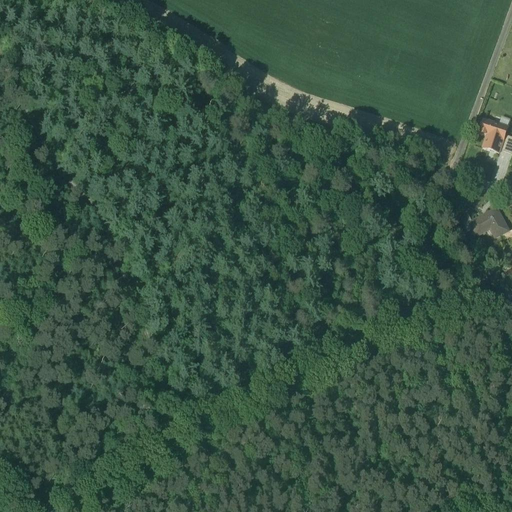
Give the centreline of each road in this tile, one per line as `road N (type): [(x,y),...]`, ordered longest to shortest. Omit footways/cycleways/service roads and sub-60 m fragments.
road 1 (track): [(451,184),(260,118),(56,0)]
road 2 (track): [(0,61),(49,171),(77,196),(178,431)]
road 3 (track): [(178,431),(377,322),(429,254),(451,184)]
road 4 (track): [(511,19),(451,184)]
road 5 (track): [(178,431),(49,511)]
